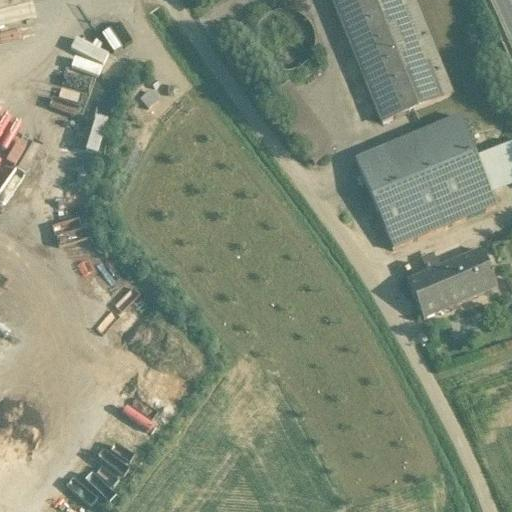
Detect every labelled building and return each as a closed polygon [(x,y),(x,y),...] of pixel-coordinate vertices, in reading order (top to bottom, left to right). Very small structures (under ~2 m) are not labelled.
[(411,0),(341,0),(332,4),(381,125),(451,97),(411,0)] [(312,55),(314,43),(312,31),(305,22),(295,15),(283,13),(272,15),(262,22),(255,32),(253,44),(255,56),(262,66),(272,72),(284,74),(296,72),(306,65),(312,55)] [(120,88),(124,76),(89,65),(85,77),(120,88)] [(336,151),(288,86),(266,103),(314,167),(336,151)] [(460,119),(354,163),(392,253),(495,210),(488,193),(479,169),(460,119)] [(411,126),(389,133),(393,143),(414,136),(411,126)] [(511,155),(479,169),(488,193),(511,183),(511,155)] [(480,253),(439,271),(434,259),(430,260),(428,258),(420,261),(427,276),(406,285),(422,323),(496,291),(480,253)]
